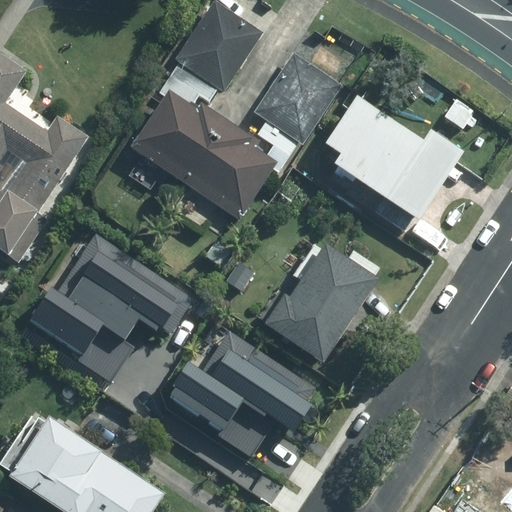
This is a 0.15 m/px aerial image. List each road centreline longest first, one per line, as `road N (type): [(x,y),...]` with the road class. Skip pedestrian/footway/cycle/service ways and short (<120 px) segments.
road 1 (residential): [(316,511),(380,417),(440,368)]
road 2 (residential): [(440,368),(424,437),(377,511)]
road 3 (residential): [(511,260),(440,368)]
